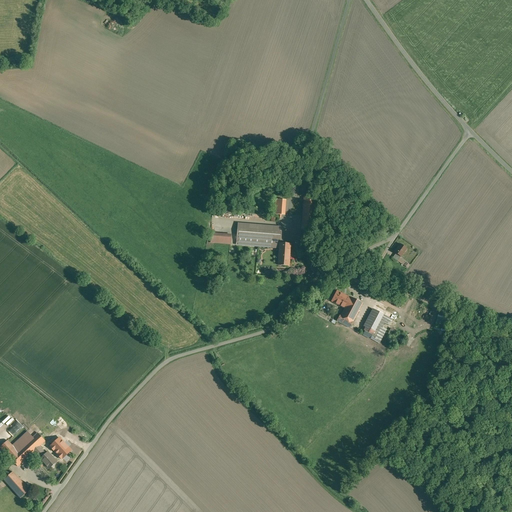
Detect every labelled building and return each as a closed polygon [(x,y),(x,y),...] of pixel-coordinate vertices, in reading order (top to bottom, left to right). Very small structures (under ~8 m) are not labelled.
[(315,197),(304,197),(302,230),(313,230),(315,197)] [(237,244),(280,248),(280,243),(282,228),(239,224),(237,244)] [(211,233),(211,242),(231,244),(232,235),(211,233)] [(291,244),(280,243),(280,248),(279,265),(289,266),(291,244)] [(400,244),(395,253),(401,257),(407,249),(400,244)] [(344,309),(350,297),(337,291),(331,302),(344,309)] [(363,304),(350,297),(344,309),(341,314),(340,314),(337,321),(350,328),(363,304)] [(392,319),(376,310),(363,335),(379,344),(386,329),(382,327),(384,323),(389,325),(392,319)] [(442,328),(446,315),(437,313),(433,326),(442,328)] [(390,329),(387,335),(394,338),(396,332),(390,329)] [(8,440),(0,447),(18,467),(34,452),(39,447),(45,441),(37,433),(33,437),(28,432),(13,446),(8,440)] [(46,454),(39,447),(34,452),(46,465),(45,465),(49,469),(57,462),(48,452),(46,454)] [(12,472),(4,480),(20,498),(29,490),(12,472)]
